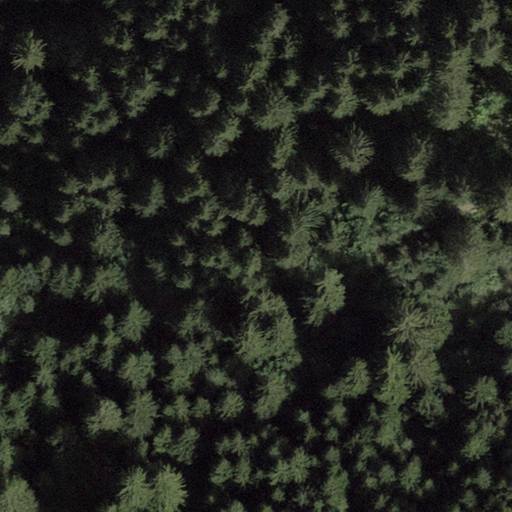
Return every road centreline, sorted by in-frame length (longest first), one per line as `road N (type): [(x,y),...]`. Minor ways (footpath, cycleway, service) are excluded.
road 1 (track): [(99,511),(95,441),(121,405),(166,382),(243,408),(335,397),(390,352),(511,308)]
road 2 (track): [(0,312),(321,312),(511,223)]
